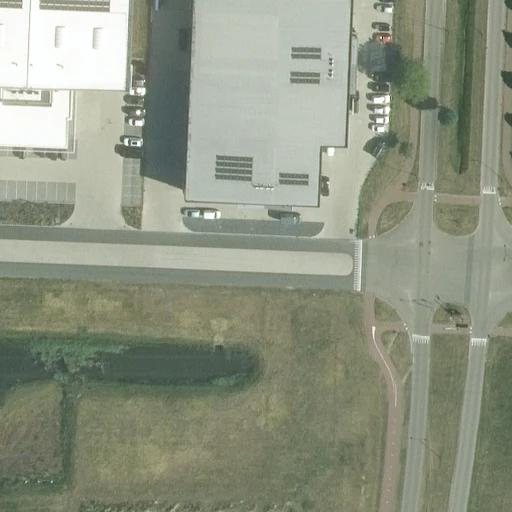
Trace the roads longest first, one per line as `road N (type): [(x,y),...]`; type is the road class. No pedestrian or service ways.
road 1 (unclassified): [(423,250),(0,233)]
road 2 (unclassified): [(0,269),(420,287)]
road 3 (unclassified): [(483,252),(496,0)]
road 4 (unclassified): [(435,0),(423,250)]
road 5 (unclassified): [(420,287),(406,511)]
road 6 (unclassified): [(455,511),(480,289)]
